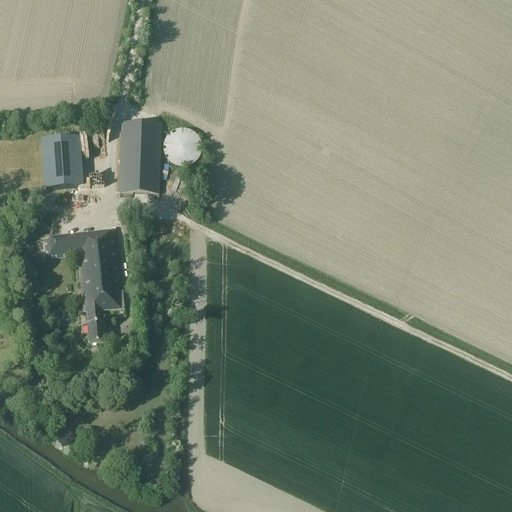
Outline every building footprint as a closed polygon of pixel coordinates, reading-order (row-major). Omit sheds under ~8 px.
[(159,196),(162,125),(122,124),(119,199),(131,199),(131,195),(159,196)] [(200,168),(203,137),(185,135),(184,145),(174,144),(172,166),(200,168)] [(76,189),(75,173),(45,175),(46,191),(76,189)] [(88,189),(75,189),(75,197),(88,197),(88,189)] [(54,205),(55,196),(36,196),(36,204),(54,205)] [(117,294),(122,294),(115,233),(116,233),(115,232),(44,240),(45,242),(47,260),(78,257),(81,299),(92,298),(93,300),(95,300),(94,295),(97,295),(97,299),(118,298),(117,294)] [(81,299),(82,308),(86,308),(86,305),(93,305),(96,305),(97,313),(102,313),(124,311),(124,310),(124,311),(122,294),(117,294),(118,298),(97,299),(97,295),(94,295),(95,300),(93,300),(92,298),(81,299)] [(103,325),(102,313),(97,313),(96,305),(93,305),(86,305),(86,308),(82,308),(83,314),(82,314),(87,314),(88,326),(87,326),(89,347),(106,346),(104,325),(103,325)] [(56,319),(57,316),(56,313),(53,312),(50,313),(49,317),(50,320),(53,321),(56,319)]
